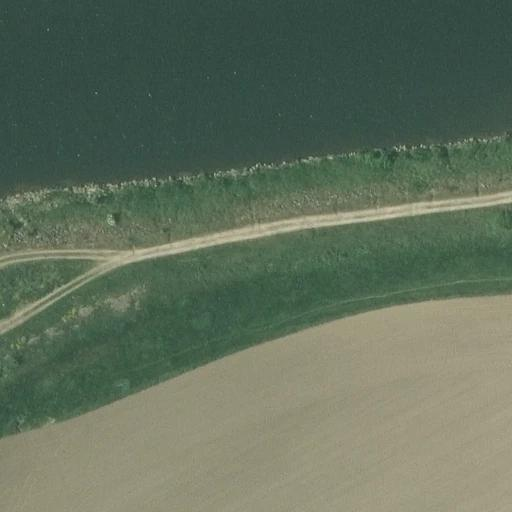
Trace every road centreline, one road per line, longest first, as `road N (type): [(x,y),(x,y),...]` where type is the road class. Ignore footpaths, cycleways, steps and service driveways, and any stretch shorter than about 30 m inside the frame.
road 1 (track): [(59,256),(129,255),(511,201)]
road 2 (track): [(129,255),(0,327)]
